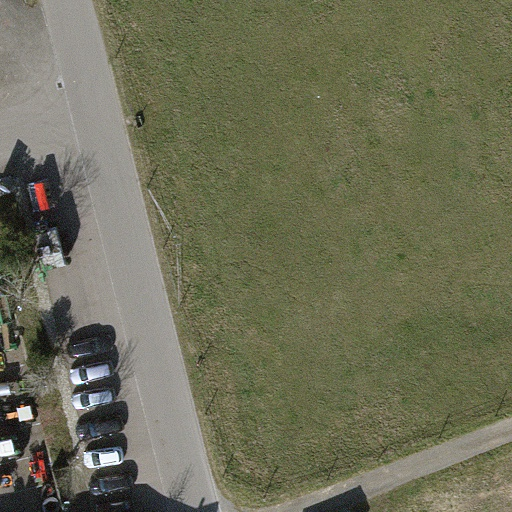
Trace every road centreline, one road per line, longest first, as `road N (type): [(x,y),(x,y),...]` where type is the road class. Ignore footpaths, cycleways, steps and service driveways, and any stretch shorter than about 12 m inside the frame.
road 1 (tertiary): [(197,511),(67,0)]
road 2 (track): [(301,511),(511,428)]
